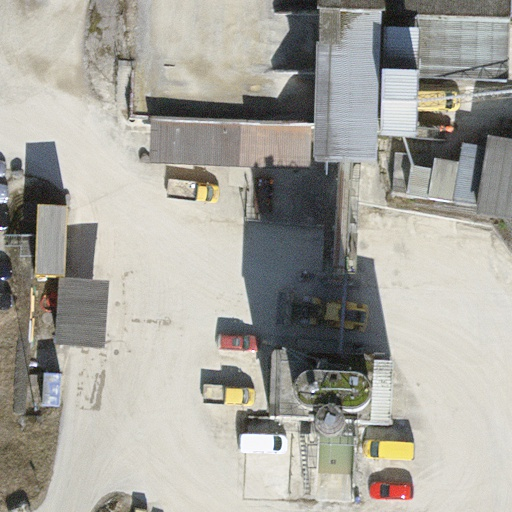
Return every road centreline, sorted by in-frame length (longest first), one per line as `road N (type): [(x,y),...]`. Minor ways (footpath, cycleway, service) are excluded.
road 1 (unknown): [(80,511),(176,213)]
road 2 (unknown): [(41,124),(29,0)]
